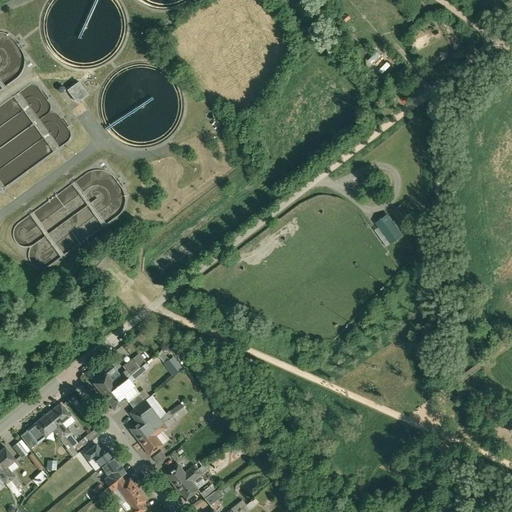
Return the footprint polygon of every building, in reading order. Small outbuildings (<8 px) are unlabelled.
[(371,55),(363,63),(378,78),(395,61),(388,54),(379,63),(371,55)] [(80,81),(67,90),(77,103),(89,94),(80,81)] [(412,229),(397,208),(393,211),(408,231),(412,229)] [(403,235),(388,214),(377,222),(392,243),(403,235)] [(138,354),(124,366),(127,370),(131,375),(138,368),(138,369),(145,363),(138,354)] [(173,375),(183,367),(174,355),(164,363),(173,375)] [(146,363),(145,363),(138,369),(138,368),(131,375),(128,377),(132,381),(149,367),(146,363)] [(107,373),(94,383),(104,396),(127,378),(123,374),(113,382),(107,373)] [(104,396),(114,409),(128,399),(123,393),(134,384),(132,381),(128,377),(127,378),(104,396)] [(139,393),(128,401),(134,409),(135,409),(145,401),(139,393)] [(145,401),(135,409),(139,415),(149,408),(151,406),(146,400),(145,401)] [(60,403),(47,413),(65,436),(70,432),(62,423),(71,416),(60,403)] [(149,408),(139,415),(135,409),(134,409),(130,412),(138,422),(130,428),(140,441),(162,423),(159,419),(158,419),(157,420),(149,409),(149,408)] [(170,410),(159,419),(162,423),(164,422),(173,415),(170,410)] [(42,417),(40,419),(34,423),(35,425),(28,431),(37,442),(44,436),(45,437),(53,430),(61,439),(65,436),(47,413),(42,417)] [(173,415),(164,422),(168,427),(178,419),(175,414),(173,415)] [(162,423),(140,441),(150,454),(163,444),(156,435),(166,428),(162,423)] [(28,431),(27,430),(21,435),(31,448),(37,443),(37,442),(28,431)] [(28,452),(19,441),(13,446),(22,457),(28,452)] [(114,456),(106,446),(101,450),(97,444),(84,453),(89,460),(94,456),(101,466),(114,456)] [(5,446),(0,450),(0,466),(10,479),(11,480),(15,476),(7,466),(16,459),(5,446)] [(114,456),(101,466),(109,476),(104,479),(109,485),(121,476),(117,471),(122,467),(114,456)] [(206,463),(198,469),(201,473),(209,467),(206,463)] [(178,464),(165,474),(176,487),(198,469),(195,465),(185,472),(178,464)] [(0,466),(0,475),(6,483),(10,479),(0,466)] [(42,469),(32,478),(38,484),(48,475),(42,469)] [(198,469),(176,487),(186,499),(198,489),(192,481),(201,473),(198,469)] [(130,478),(125,482),(121,476),(109,485),(113,491),(118,488),(126,498),(138,488),(130,478)] [(209,486),(201,493),(205,498),(213,491),(209,486)] [(138,488),(126,498),(133,508),(129,511),(140,511),(145,508),(141,503),(146,499),(138,488)] [(218,489),(205,498),(210,505),(223,495),(218,489)] [(243,500),(232,509),(234,511),(236,511),(246,504),(243,500)]
